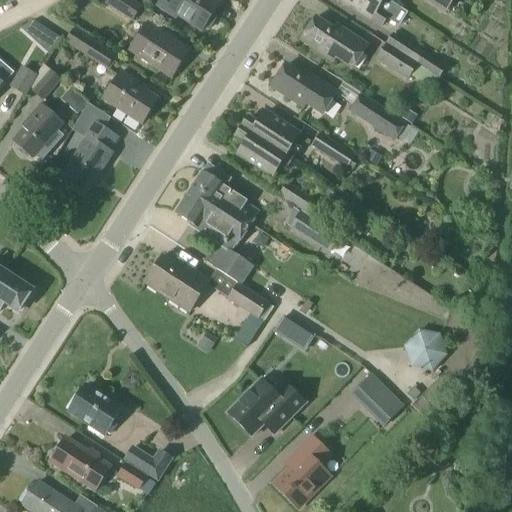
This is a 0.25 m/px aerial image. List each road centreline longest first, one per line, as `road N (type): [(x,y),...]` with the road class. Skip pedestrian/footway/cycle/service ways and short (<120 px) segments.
road 1 (residential): [(83,283),(268,0)]
road 2 (residential): [(247,511),(176,402),(83,283)]
road 3 (residential): [(0,408),(83,283)]
